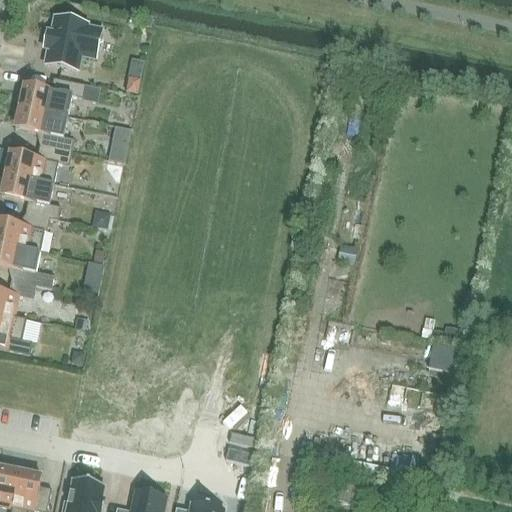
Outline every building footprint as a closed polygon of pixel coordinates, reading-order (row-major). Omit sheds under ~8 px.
[(103,30),(56,20),(52,36),(47,35),(44,51),(49,52),(46,67),(77,74),(81,58),(96,61),(103,30)] [(143,71),(131,68),(125,95),(137,98),(143,71)] [(17,105),(16,109),(68,120),(72,100),(83,102),(86,88),(53,82),(51,93),(24,88),(23,95),(20,94),(17,105)] [(64,141),(68,120),(16,109),(15,112),(14,124),(17,124),(15,131),(42,137),(39,149),(72,156),(74,143),(64,141)] [(130,135),(116,132),(113,148),(126,151),(130,135)] [(69,169),(72,156),(39,149),(37,161),(11,156),(9,163),(6,162),(3,173),(2,177),(54,187),(58,167),(69,169)] [(111,164),(110,168),(119,182),(123,183),(126,167),(111,164)] [(50,208),(54,187),(2,177),(1,180),(0,192),(3,192),(2,199),(28,205),(25,217),(58,223),(60,210),(50,208)] [(58,224),(58,223),(25,217),(23,229),(0,223),(0,246),(40,255),(44,235),(47,235),(50,222),(58,224)] [(363,253),(365,236),(348,235),(347,251),(363,253)] [(36,276),(40,255),(0,246),(0,269),(14,272),(11,284),(52,292),(54,280),(36,276)] [(104,254),(96,252),(93,265),(101,267),(104,254)] [(52,293),(52,292),(11,284),(9,296),(0,294),(0,316),(14,320),(19,300),(33,303),(36,290),(52,293)] [(97,288),(85,285),(83,299),(94,301),(97,288)] [(14,320),(0,316),(0,352),(30,359),(32,346),(22,343),(26,322),(14,320)] [(89,324),(76,322),(74,332),(87,334),(89,324)] [(85,357),(73,354),(70,367),(82,369),(85,357)] [(12,511),(18,485),(20,475),(21,472),(8,469),(7,472),(0,470),(0,508),(12,511),(11,511),(12,511)] [(42,479),(20,475),(18,485),(12,511),(47,511),(51,492),(40,490),(42,479)] [(64,505),(62,511),(103,511),(106,503),(102,502),(105,489),(73,482),(68,506),(64,505)] [(367,508),(370,495),(347,491),(345,503),(367,508)] [(164,511),(167,502),(135,496),(131,511),(164,511)]
